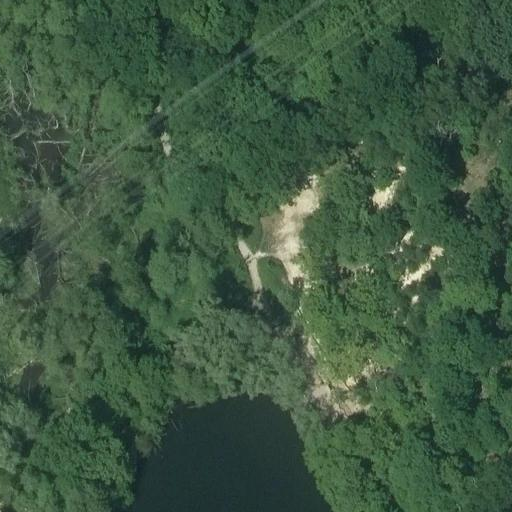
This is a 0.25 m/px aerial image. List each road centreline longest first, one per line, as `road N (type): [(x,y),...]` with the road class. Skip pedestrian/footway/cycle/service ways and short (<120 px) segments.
road 1 (track): [(235,253),(169,176),(152,98),(76,0)]
road 2 (track): [(430,511),(331,411),(265,303)]
